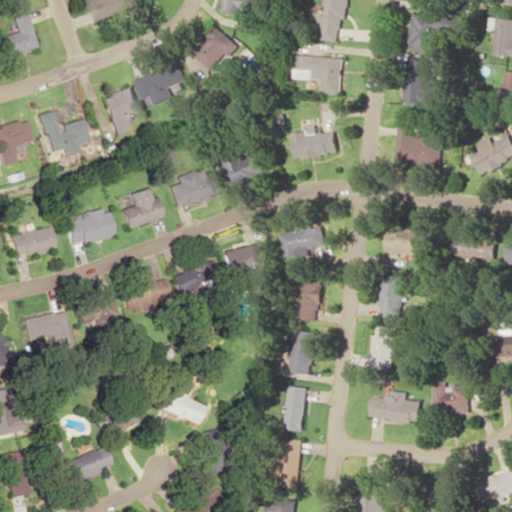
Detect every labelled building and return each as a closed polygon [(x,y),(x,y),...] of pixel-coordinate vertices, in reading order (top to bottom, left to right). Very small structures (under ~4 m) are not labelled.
[(88,0),(95,20),(140,6),(138,0),(88,0)] [(241,13),(243,8),(258,11),(260,0),(222,0),(221,10),(241,13)] [(350,0),(326,0),(323,38),(341,40),(342,17),(349,18),(350,0)] [(0,55),(33,47),(24,11),(9,15),(13,30),(0,34),(0,55)] [(411,50),(437,51),(438,29),(444,29),(445,13),(412,12),(411,50)] [(495,54),(511,54),(511,17),(497,17),(495,54)] [(215,70),(240,44),(219,25),(195,51),(215,70)] [(344,56),(297,54),(296,77),(323,79),(322,92),(342,93),(344,56)] [(438,67),(428,66),(429,58),(408,57),(405,102),(436,104),(438,67)] [(137,78),(144,97),(153,94),(156,103),(175,95),(171,84),(187,78),(181,61),(137,78)] [(112,133),(127,128),(121,112),(141,106),(133,84),(99,96),(112,133)] [(86,139),(79,117),(55,124),(51,109),(36,113),(47,151),(61,147),(62,153),(76,150),(74,142),(86,139)] [(29,139),(24,118),(0,124),(0,164),(14,161),(12,153),(21,151),(18,142),(29,139)] [(413,135),(414,123),(400,122),(398,158),(420,159),(420,165),(436,166),(437,136),(413,135)] [(293,132),(295,157),(338,152),(336,130),(318,132),(317,123),(306,125),(306,130),(293,132)] [(481,172),(511,158),(511,134),(511,133),(495,141),(493,136),(479,142),(482,149),(472,153),(481,172)] [(161,166),(173,162),(167,146),(155,150),(161,166)] [(226,184),(240,184),(239,175),(261,174),(260,152),(225,153),(226,184)] [(207,165),(173,176),(175,182),(166,185),(172,206),(216,191),(207,165)] [(126,192),(130,204),(118,208),(124,227),(158,215),(148,184),(126,192)] [(60,217),(68,245),(112,234),(104,205),(60,217)] [(282,231),(286,256),(306,253),(305,249),(327,246),(324,225),(282,231)] [(52,247),(48,226),(6,234),(10,256),(52,247)] [(389,227),(388,251),(412,252),(412,258),(423,259),(423,253),(433,253),(434,229),(389,227)] [(454,255),(496,257),(497,239),(455,237),(454,255)] [(240,280),(259,276),(256,261),(261,260),(257,241),(221,249),(225,268),(237,266),(240,280)] [(181,271),(169,274),(174,291),(214,279),(208,258),(180,266),(181,271)] [(384,316),(405,316),(406,274),(385,274),(384,316)] [(132,308),(167,300),(161,275),(127,283),(132,308)] [(322,318),(324,277),(298,276),(297,318),(322,318)] [(73,328),(92,326),(92,325),(115,321),(111,294),(92,296),(93,305),(70,308),(73,328)] [(20,316),(23,339),(46,335),(47,346),(66,344),(61,310),(20,316)] [(398,369),(400,325),(378,324),(377,368),(398,369)] [(318,330),(296,329),(294,371),(316,372),(318,330)] [(511,355),(511,333),(495,333),(494,355),(511,355)] [(449,385),(449,381),(437,381),(438,410),(473,409),(473,384),(449,385)] [(287,427),(306,430),(312,386),(293,383),(287,427)] [(154,409),(195,422),(201,402),(160,389),(154,409)] [(374,415),(395,416),(395,420),(423,421),(424,399),(410,399),(411,390),(394,389),(394,395),(375,394),(374,415)] [(0,432),(21,430),(18,407),(2,409),(0,392),(0,432)] [(221,471),(219,428),(199,429),(200,472),(221,471)] [(305,438),(287,437),(283,485),(301,486),(305,438)] [(109,463),(100,444),(62,461),(70,480),(109,463)] [(0,451),(0,462),(7,496),(28,492),(19,448),(0,451)] [(511,492),(511,471),(480,477),(483,497),(511,492)] [(386,511),(390,478),(364,475),(360,511),(386,511)] [(461,511),(460,479),(438,480),(439,505),(447,505),(446,511),(461,511)] [(173,511),(195,511),(214,495),(201,480),(170,507),(173,511)] [(297,511),(297,497),(277,498),(277,511),(297,511)]
